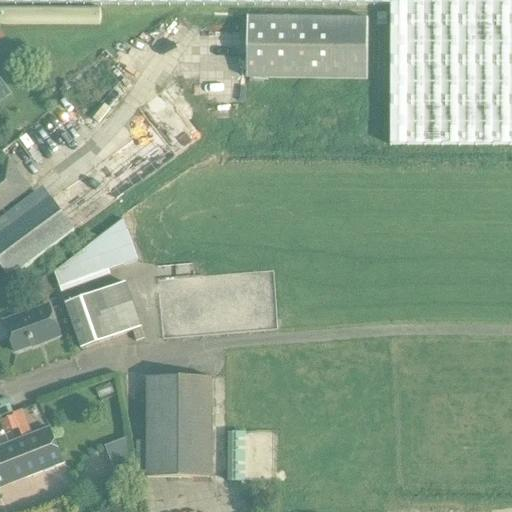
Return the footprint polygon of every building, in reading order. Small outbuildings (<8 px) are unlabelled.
[(511,0),(0,0),(0,4),(390,6),(390,146),(511,145),(511,0)] [(248,19),(247,79),(367,80),(368,21),(248,19)] [(175,159),(203,139),(221,126),(183,77),(167,90),(140,111),(151,126),(51,199),(44,190),(0,221),(0,266),(10,281),(175,159)] [(0,214),(32,191),(10,162),(0,169),(0,214)] [(138,261),(123,221),(55,274),(60,290),(138,261)] [(96,294),(65,305),(81,350),(81,351),(84,349),(112,339),(142,329),(126,284),(96,294)] [(14,353),(59,336),(47,306),(3,323),(14,353)] [(212,379),(148,378),(147,478),(211,479),(212,379)] [(0,420),(1,419),(2,419),(3,419),(4,419),(4,418),(7,418),(8,417),(9,417),(9,416),(12,416),(12,415),(7,400),(0,402),(0,420)] [(13,416),(0,421),(0,422),(5,435),(18,430),(13,416)] [(49,431),(0,449),(0,488),(62,465),(49,431)]
